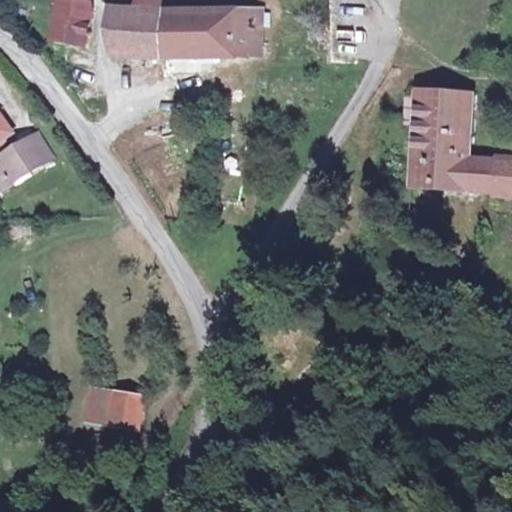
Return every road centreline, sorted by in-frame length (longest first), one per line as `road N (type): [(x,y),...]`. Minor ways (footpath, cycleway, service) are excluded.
road 1 (residential): [(392,13),(387,56),(209,320)]
road 2 (unclassified): [(209,320),(209,372),(164,511)]
road 3 (unclassified): [(102,157),(209,320)]
road 4 (unclassified): [(97,0),(109,116),(102,157)]
road 5 (unclassified): [(0,38),(40,74),(102,157)]
